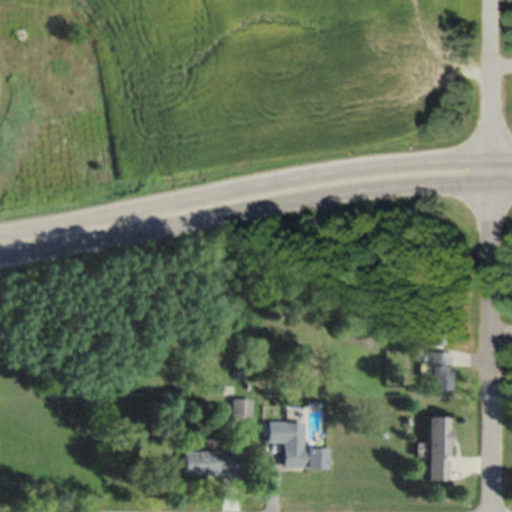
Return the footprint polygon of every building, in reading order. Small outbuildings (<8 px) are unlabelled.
[(430,350),(430,388),(450,388),(450,350),(430,350)] [(249,398),(230,398),(230,420),(249,420),(249,398)] [(426,416),(426,479),(449,479),(449,416),(426,416)] [(280,466),(326,467),(326,446),(302,446),(302,421),(265,421),(264,441),(281,441),(280,466)] [(237,473),(237,450),(180,451),(180,473),(237,473)]
